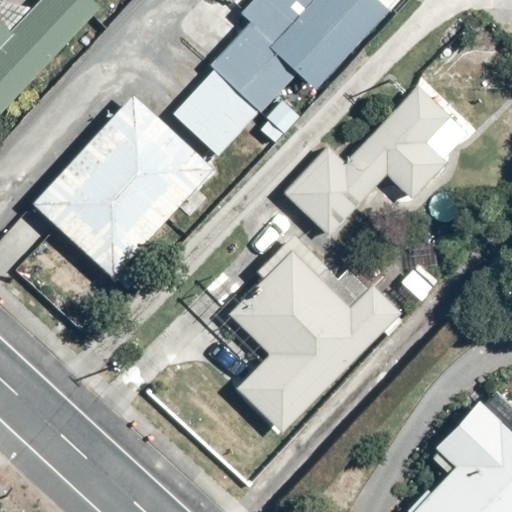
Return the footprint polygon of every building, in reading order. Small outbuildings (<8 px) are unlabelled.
[(0,109),(100,3),(96,0),(34,0),(11,23),(0,12),(0,109)] [(388,9),(377,0),(252,0),(243,10),(253,19),(210,64),(258,106),(296,68),(317,84),(388,9)] [(282,191),(326,229),(383,173),(409,195),(473,136),(416,80),(347,159),(324,144),(282,191)] [(33,201),(113,272),(217,163),(131,92),(33,201)] [(230,385),(283,427),(404,310),(353,264),(331,286),(294,250),(229,313),(268,345),(230,385)] [(405,511),(511,511),(511,429),(480,399),(433,456),(448,467),(405,511)]
